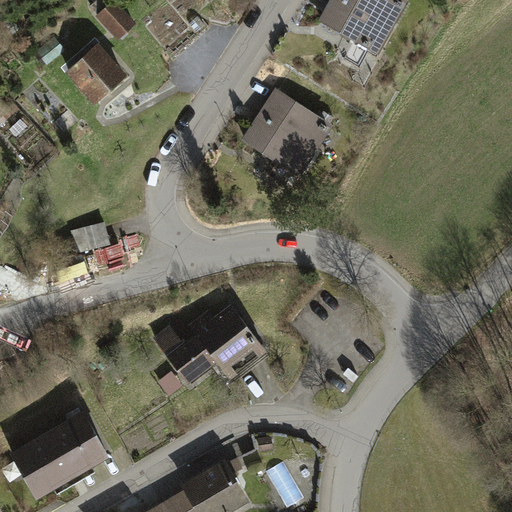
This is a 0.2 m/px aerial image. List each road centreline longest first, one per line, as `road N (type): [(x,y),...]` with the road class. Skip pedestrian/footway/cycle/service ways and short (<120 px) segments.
road 1 (residential): [(182,273),(163,203),(171,171),(280,0)]
road 2 (residential): [(358,443),(299,420),(247,419),(87,511)]
road 3 (residential): [(437,336),(348,261),(300,247),(182,273)]
road 4 (residential): [(182,273),(0,324)]
road 5 (residential): [(358,443),(437,336)]
